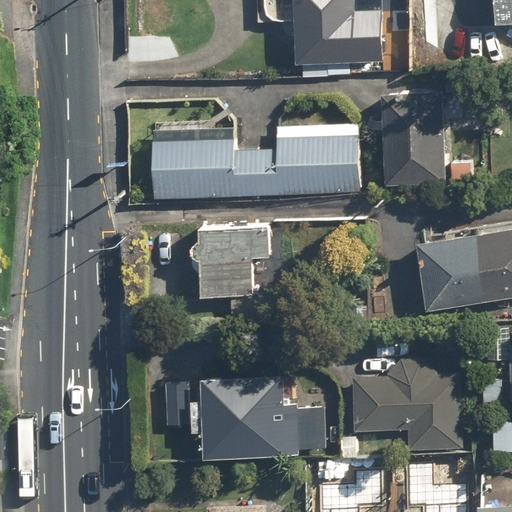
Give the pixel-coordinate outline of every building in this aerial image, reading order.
[(390,0),(305,0),(306,56),(391,55),(390,0)] [(453,86),(395,86),(396,179),(454,179),(453,86)] [(367,188),(370,155),(364,119),(287,121),(287,144),(244,145),(244,134),(164,135),(165,193),(367,188)] [(277,219),(210,220),(210,234),(207,238),(206,244),(206,251),(211,254),(212,291),(285,290),(284,273),(261,273),(261,253),(278,253),(277,219)] [(511,225),(431,237),(440,303),(511,293),(511,225)] [(511,324),(493,324),(492,358),(511,358),(511,324)] [(395,371),(361,372),(363,426),(416,425),(416,446),(463,444),(461,370),(443,370),(443,368),(430,354),(408,354),(395,369),(395,371)] [(293,370),(214,372),(216,453),(307,450),(307,445),(333,444),(332,403),(306,403),(306,400),(294,400),(293,370)] [(132,414),(134,438),(141,437),(140,413),(132,414)] [(511,418),(502,418),(501,445),(511,445),(511,418)] [(3,431),(4,455),(12,455),(10,431),(3,431)] [(432,511),(442,501),(409,471),(391,491),(386,486),(361,511),(432,511)] [(274,511),(274,500),(217,502),(216,511),(274,511)] [(511,511),(511,500),(487,501),(487,511),(511,511)]
